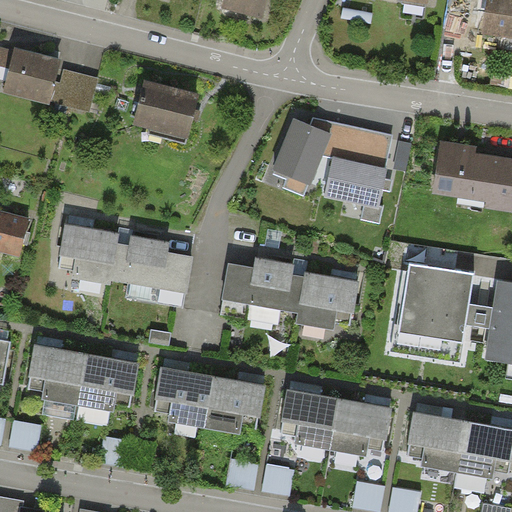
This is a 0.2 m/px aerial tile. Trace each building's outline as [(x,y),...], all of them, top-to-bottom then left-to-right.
[(223,0),(221,10),(262,19),(266,0),(223,0)] [(511,0),(485,0),(480,35),(511,40),(511,0)] [(62,64),(13,53),(4,96),(88,114),(96,80),(60,72),(62,64)] [(197,98),(141,86),(132,128),(187,140),(197,98)] [(295,119),(273,173),(312,187),(323,157),(333,160),(326,198),(380,211),(394,136),(313,118),(310,125),(295,119)] [(408,168),(414,137),(396,134),(391,165),(408,168)] [(474,147),(438,143),(433,194),(482,198),(481,209),(511,212),(511,209),(511,157),(473,154),(474,147)] [(27,218),(0,212),(0,249),(19,254),(27,218)] [(118,234),(63,224),(54,278),(108,288),(118,234)] [(118,234),(108,288),(158,296),(156,307),(183,311),(192,258),(165,254),(167,242),(118,234)] [(218,312),(295,325),(306,266),(253,257),(251,269),(227,265),(218,312)] [(511,279),(497,278),(493,305),(470,301),(475,272),(412,262),(398,350),(460,359),(466,323),(490,327),(485,361),(511,365),(511,279)] [(306,266),(295,325),(351,335),(361,276),(306,266)] [(11,343),(0,341),(0,392),(2,392),(11,343)] [(85,356),(32,347),(24,396),(77,405),(85,356)] [(138,365),(85,356),(77,405),(129,414),(138,365)] [(211,378),(158,369),(149,418),(202,428),(211,378)] [(263,387),(211,378),(202,428),(255,437),(263,387)] [(338,399),(285,390),(276,439),(329,449),(338,399)] [(390,408),(338,399),(329,449),(382,458),(390,408)] [(464,421),(412,412),(403,461),(456,470),(464,421)] [(43,424),(15,419),(10,446),(38,451),(43,424)] [(511,459),(511,428),(464,421),(456,470),(509,479),(511,459)] [(132,439),(104,434),(99,461),(127,466),(132,439)] [(154,443),(139,440),(134,467),(150,469),(154,443)] [(260,462),(231,457),(226,484),(255,489),(260,462)] [(296,468),(267,462),(262,490),(291,495),(296,468)] [(386,485),(358,479),(353,507),(381,511),(386,485)] [(418,511),(422,491),(394,486),(389,511),(418,511)] [(16,511),(18,502),(0,499),(0,511),(16,511)] [(511,511),(511,510),(511,506),(484,501),(482,511),(511,511)]
